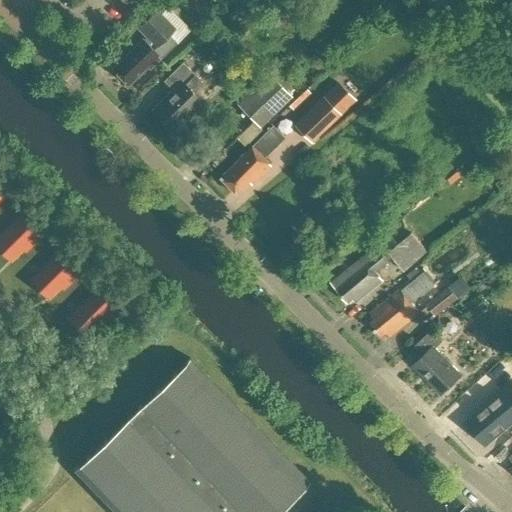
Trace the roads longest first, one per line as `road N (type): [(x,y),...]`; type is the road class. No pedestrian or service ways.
road 1 (tertiary): [(501,511),(0,8)]
road 2 (unclassified): [(10,511),(55,462),(25,367),(0,332)]
